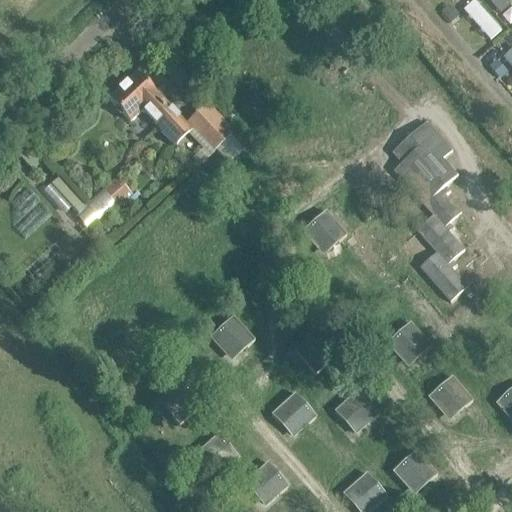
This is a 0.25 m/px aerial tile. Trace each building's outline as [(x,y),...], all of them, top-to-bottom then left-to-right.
[(487,0),(501,16),(511,7),(506,0),(487,0)] [(502,32),(475,3),(464,12),(491,42),(502,32)] [(158,98),(157,99),(136,77),(109,102),(130,125),(142,114),(174,150),(191,134),(158,98)] [(191,124),(229,164),(247,147),(208,107),(191,124)] [(422,272),(452,305),(467,291),(451,274),(456,269),(453,266),(465,255),(448,237),(454,232),(451,229),(464,217),(446,198),(451,194),(447,190),(457,180),(442,164),(453,154),(428,126),(395,157),(404,167),(395,175),(436,220),(419,236),(439,257),(422,272)] [(20,159),(32,173),(47,159),(34,145),(20,159)] [(51,187),(78,216),(86,209),(58,180),(51,187)] [(132,198),(116,180),(101,193),(117,211),(132,198)] [(339,241),(341,243),(348,236),(325,213),(303,235),(310,242),(314,239),(327,253),(339,241)] [(477,319),(510,355),(511,353),(511,336),(487,309),(477,319)] [(246,349),(247,350),(255,342),(233,318),(209,341),(217,349),(220,347),(233,361),(246,349)] [(423,353),(425,355),(432,348),(410,324),(387,346),(395,354),(398,351),(411,364),(423,353)] [(308,368),(315,377),(341,356),(320,331),(310,339),(313,342),(299,354),(310,367),(308,368)] [(465,408),(466,409),(473,403),(451,379),(428,399),(436,408),(439,406),(451,419),(465,408)] [(171,418),(179,427),(203,406),(183,384),(176,391),(177,393),(164,406),(173,417),(171,418)] [(511,391),(497,404),(504,413),(507,411),(511,417),(511,391)] [(369,420),(372,423),(380,415),(359,392),(336,413),(344,422),(346,421),(356,432),(369,420)] [(304,423),(307,426),(315,419),(295,396),(271,417),(279,426),(280,425),(290,436),(304,423)] [(206,470),(216,481),(240,460),(219,436),(209,444),(212,447),(199,458),(208,469),(206,470)] [(430,482),(431,483),(439,475),(417,453),(395,474),(404,483),(406,481),(417,492),(430,482)] [(278,493),(281,497),(290,489),(268,464),(244,485),(253,494),(254,493),(265,505),(278,493)] [(365,511),(376,503),(379,506),(386,499),(365,476),(343,496),(350,504),(351,502),(360,511),(365,511)]
